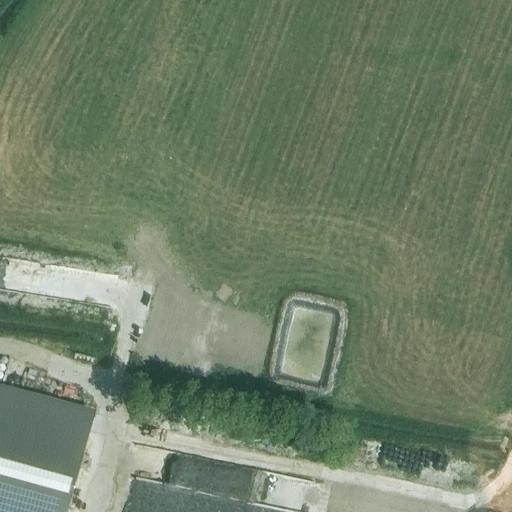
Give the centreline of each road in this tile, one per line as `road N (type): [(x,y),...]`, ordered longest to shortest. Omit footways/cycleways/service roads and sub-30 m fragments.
road 1 (track): [(511,467),(492,492),(460,502),(105,427)]
road 2 (track): [(85,511),(139,288)]
